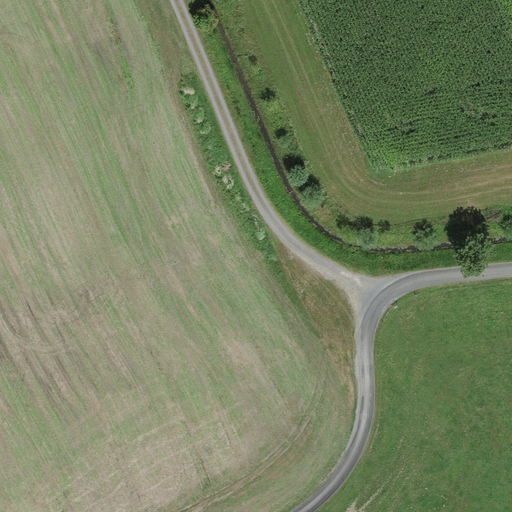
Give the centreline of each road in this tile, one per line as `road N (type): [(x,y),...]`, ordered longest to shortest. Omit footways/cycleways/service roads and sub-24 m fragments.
road 1 (track): [(177,0),(272,235),(312,261),(398,292)]
road 2 (track): [(303,511),(355,460),(378,385),(382,323),(398,292)]
